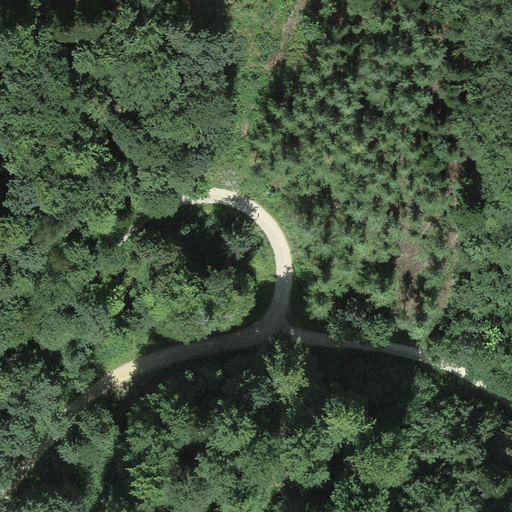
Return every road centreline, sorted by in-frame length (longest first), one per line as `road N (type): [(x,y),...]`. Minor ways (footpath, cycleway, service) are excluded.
road 1 (track): [(0,497),(76,407),(149,352),(280,330),(428,362),(511,410)]
road 2 (track): [(280,330),(289,261),(272,224),(247,199),(214,188),(177,194),(145,215),(0,339)]
road 3 (track): [(281,310),(253,257),(220,244),(191,250),(165,269),(152,298),(149,352)]
road 4 (track): [(214,188),(297,0)]
road 5 (track): [(105,511),(146,361)]
